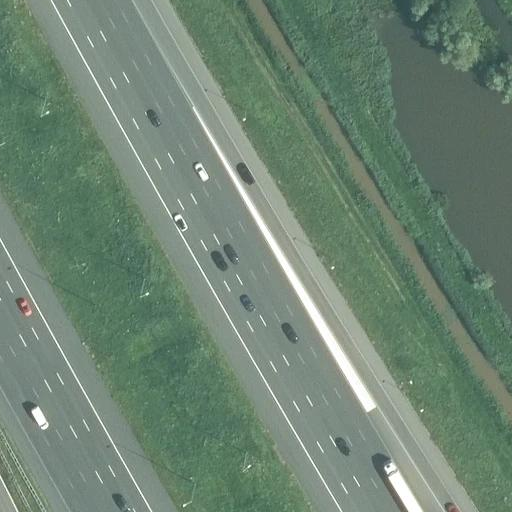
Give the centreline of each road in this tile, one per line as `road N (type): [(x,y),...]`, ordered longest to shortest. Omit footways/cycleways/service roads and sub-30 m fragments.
road 1 (motorway): [(452,511),(382,402),(151,111)]
road 2 (motorway): [(390,511),(151,111)]
road 3 (motorway): [(0,313),(113,511)]
road 4 (motorway): [(151,111),(91,0)]
